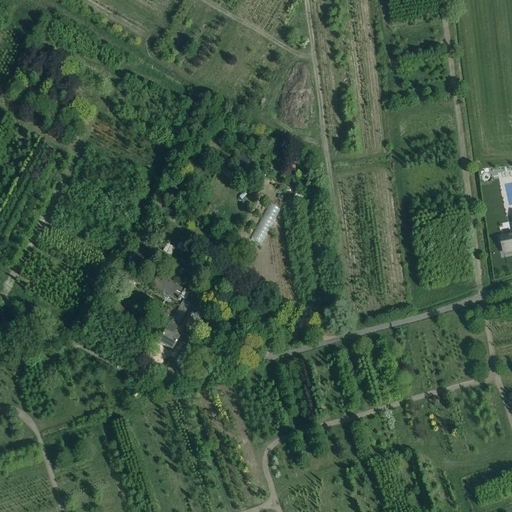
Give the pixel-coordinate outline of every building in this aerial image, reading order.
[(292,154),(289,160),(297,164),(301,158),(292,154)] [(246,164),(240,175),(259,185),(264,175),(246,164)] [(173,185),(167,196),(176,200),(181,190),(173,185)] [(209,207),(206,214),(213,217),(216,210),(209,207)] [(170,208),(166,214),(175,219),(179,213),(170,208)] [(183,241),(193,249),(199,241),(188,233),(183,241)] [(511,236),(501,238),(504,254),(511,251),(511,236)] [(182,268),(174,263),(170,270),(178,274),(182,268)] [(181,283),(192,289),(197,278),(186,272),(181,283)] [(202,307),(192,302),(189,300),(191,297),(187,295),(189,292),(157,274),(151,285),(179,301),(181,298),(184,300),(169,326),(168,325),(165,331),(158,328),(154,337),(160,340),(158,343),(172,351),(179,339),(183,342),(188,333),(202,307)] [(222,332),(212,327),(202,345),(212,350),(222,332)]
